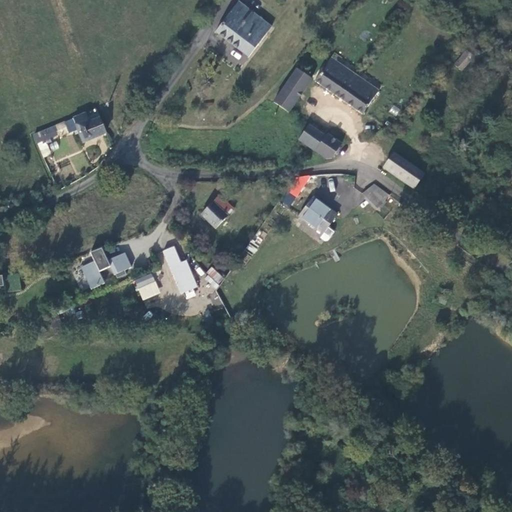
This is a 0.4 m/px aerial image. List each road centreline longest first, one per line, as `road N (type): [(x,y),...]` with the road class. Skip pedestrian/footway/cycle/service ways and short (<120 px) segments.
road 1 (unclassified): [(124,150),(175,174),(360,169),(511,270)]
road 2 (unclassified): [(231,0),(124,150)]
road 3 (unclassified): [(124,150),(68,194),(0,218)]
